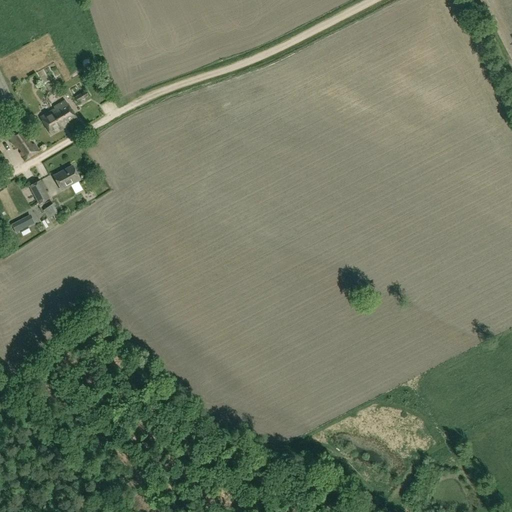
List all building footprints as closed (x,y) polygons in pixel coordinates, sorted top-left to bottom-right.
[(78,102),(89,97),(86,91),(75,97),(78,102)] [(54,106),(55,108),(40,117),(51,135),(77,119),(65,100),(54,106)] [(110,114),(116,110),(111,103),(105,108),(110,114)] [(30,145),(27,140),(30,138),(22,127),(9,137),(16,148),(18,147),(21,152),(20,153),(25,161),(39,151),(34,143),(30,145)] [(60,189),(79,179),(72,166),(53,176),(60,189)] [(39,203),(49,198),(40,181),(29,187),(39,203)] [(48,219),(57,213),(52,204),(43,211),(48,219)] [(30,216),(24,219),(28,227),(34,224),(30,216)]
